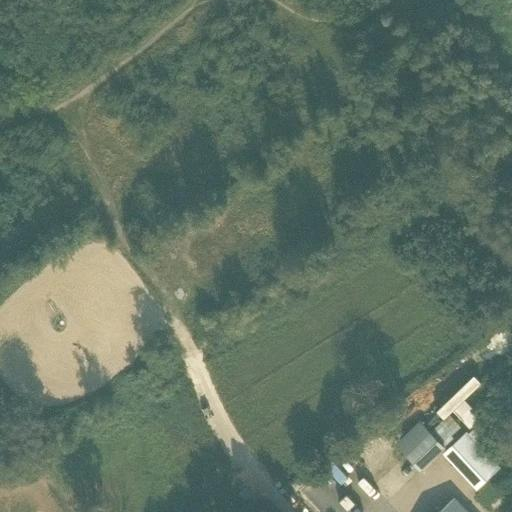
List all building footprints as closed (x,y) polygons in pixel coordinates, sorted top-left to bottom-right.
[(457,406),(455,409),(473,424),(482,414),(463,399),(480,379),(473,373),(450,400),(457,406)] [(451,434),(461,425),(450,413),(431,430),(445,446),(454,437),(451,434)] [(468,433),(479,445),(486,438),(475,426),(468,433)] [(431,430),(406,454),(421,470),(442,450),(446,446),(431,430)] [(466,430),(444,451),(452,461),(451,462),(477,489),(500,467),(479,445),(468,433),(466,430)] [(466,511),(453,498),(439,511),(466,511)]
